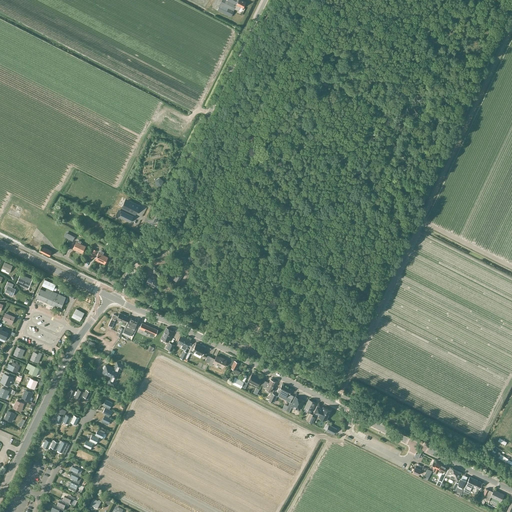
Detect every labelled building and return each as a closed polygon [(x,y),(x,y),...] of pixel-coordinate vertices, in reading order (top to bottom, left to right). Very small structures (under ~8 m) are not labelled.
[(238,10),(240,6),(243,8),(246,2),(241,0),(216,0),(214,4),(216,5),(215,9),(231,17),(234,9),(238,10)] [(128,199),(123,209),(136,215),(140,205),(128,199)] [(122,210),(119,216),(130,222),(133,216),(122,210)] [(73,241),(76,234),(69,231),(68,233),(66,231),(63,236),(73,241)] [(77,251),(77,250),(82,253),(86,246),(81,243),(82,241),(79,240),(77,241),(76,241),(72,248),(77,251)] [(41,246),(39,251),(49,256),(52,251),(41,246)] [(99,262),(100,262),(105,264),(108,257),(103,254),(104,252),(101,250),(99,252),(95,260),(99,262)] [(5,262),(2,268),(6,270),(6,271),(9,272),(12,265),(5,262)] [(173,269),(168,277),(172,279),(177,282),(182,275),(177,272),(173,269)] [(20,274),(17,282),(20,284),(25,286),(24,286),(28,288),(29,288),(32,279),(20,274)] [(153,275),(151,278),(149,277),(146,282),(154,286),(158,278),(153,275)] [(45,279),(42,285),(53,290),(55,284),(45,279)] [(12,287),(12,285),(10,284),(9,286),(8,285),(5,291),(9,293),(8,294),(12,296),(15,289),(12,287)] [(54,305),(55,303),(61,306),(65,297),(47,289),(46,291),(40,289),(36,297),(37,297),(50,303),(54,305)] [(76,308),(72,316),(80,320),(84,312),(76,308)] [(15,317),(5,312),(2,319),(3,319),(2,322),(4,323),(6,320),(8,322),(12,324),(15,317)] [(120,313),(119,316),(113,314),(108,325),(112,327),(116,318),(125,322),(128,316),(120,313)] [(128,321),(122,333),(130,336),(132,333),(138,321),(131,318),(129,322),(128,321)] [(142,322),(138,331),(145,334),(146,334),(147,332),(149,326),(142,322)] [(121,336),(124,328),(120,326),(116,334),(121,336)] [(149,326),(147,332),(149,334),(149,335),(153,337),(154,334),(155,335),(158,330),(149,326)] [(0,327),(0,338),(5,340),(9,333),(5,331),(1,330),(2,328),(0,327)] [(166,327),(161,338),(168,341),(173,331),(166,327)] [(181,335),(177,341),(183,344),(181,347),(185,349),(187,346),(187,347),(190,340),(181,335)] [(169,342),(166,348),(172,351),(175,345),(169,342)] [(191,346),(188,351),(193,354),(194,351),(202,355),(206,348),(205,347),(206,346),(202,344),(202,346),(196,343),(193,347),(191,346)] [(17,346),(13,354),(21,358),(25,349),(17,346)] [(34,352),(31,359),(38,362),(42,353),(39,352),(38,354),(34,352)] [(215,358),(212,357),(209,362),(208,364),(212,366),(213,363),(219,366),(219,365),(223,367),(227,360),(220,356),(220,357),(216,355),(215,358)] [(233,360),(230,365),(231,366),(231,367),(233,369),(232,371),(239,374),(240,372),(235,369),(239,363),(233,360)] [(8,363),(6,368),(17,372),(20,364),(13,361),(11,364),(8,363)] [(106,365),(106,366),(105,365),(104,366),(103,367),(103,368),(104,369),(103,372),(111,376),(110,379),(109,379),(108,383),(114,386),(116,382),(114,381),(115,378),(116,378),(119,371),(120,368),(122,369),(124,365),(117,362),(115,366),(116,366),(114,369),(106,365)] [(39,368),(38,367),(32,365),(28,363),(26,368),(30,370),(29,372),(35,375),(36,375),(39,368)] [(4,373),(1,381),(10,385),(13,377),(9,375),(10,373),(7,371),(6,374),(5,373),(4,373)] [(252,373),(248,381),(258,386),(261,378),(252,373)] [(235,377),(232,383),(241,388),(244,382),(241,380),(242,380),(235,377)] [(31,378),(27,386),(33,388),(36,381),(31,378)] [(271,379),(269,382),(264,380),(261,385),(266,387),(266,389),(270,391),(276,381),(271,379)] [(293,396),(289,394),(291,389),(282,385),(280,388),(279,388),(277,391),(292,399),(293,396)] [(9,390),(1,387),(0,390),(0,395),(6,398),(9,390)] [(67,395),(72,397),(73,395),(75,390),(70,388),(68,391),(67,391),(66,394),(67,394),(67,395)] [(80,398),(81,395),(83,391),(78,388),(77,391),(75,390),(73,395),(80,398)] [(84,392),(83,391),(81,395),(88,398),(91,392),(86,389),(84,392)] [(32,393),(25,390),(22,397),(27,399),(26,401),(30,402),(31,400),(28,399),(30,396),(31,396),(32,393)] [(292,406),(300,410),(304,401),(296,397),(293,403),(291,402),(286,410),(289,412),(292,406)] [(103,405),(106,406),(105,407),(109,409),(112,402),(105,399),(103,405)] [(309,399),(304,409),(310,412),(315,402),(309,399)] [(24,403),(16,400),(13,408),(19,410),(21,406),(22,407),(24,403)] [(319,414),(318,416),(326,420),(330,411),(323,407),(322,409),(320,408),(317,406),(314,412),(317,413),(319,414)] [(112,410),(109,409),(105,407),(102,412),(105,414),(104,415),(108,417),(112,410)] [(55,416),(54,419),(55,420),(60,423),(63,416),(66,411),(60,408),(58,414),(57,416),(56,417),(55,416)] [(8,410),(4,418),(12,421),(12,419),(11,419),(14,413),(8,410)] [(64,417),(63,416),(60,423),(62,424),(63,421),(68,423),(69,421),(71,417),(66,414),(64,417)] [(69,421),(68,423),(69,424),(71,421),(76,424),(79,417),(74,415),(72,417),(71,417),(69,421)] [(111,418),(108,417),(104,415),(102,420),(105,422),(105,423),(108,425),(108,423),(111,418)] [(326,430),(333,434),(336,428),(329,425),(326,430)] [(98,429),(95,435),(99,436),(102,438),(104,432),(105,431),(102,429),(101,431),(98,429)] [(96,443),(99,436),(95,435),(94,436),(92,435),(89,440),(93,442),(96,443)] [(43,446),(48,448),(49,446),(51,442),(44,439),(43,442),(42,445),(43,446)] [(52,440),(51,442),(49,446),(48,448),(49,449),(50,447),(53,448),(53,449),(55,450),(55,449),(56,449),(59,442),(53,440),(53,441),(52,440)] [(57,447),(56,449),(62,452),(65,454),(70,444),(66,443),(61,440),(60,443),(59,442),(57,447)] [(83,445),(90,448),(93,442),(89,440),(88,441),(86,440),(83,445)] [(445,474),(446,475),(448,469),(445,467),(446,466),(437,462),(436,463),(434,461),(431,466),(433,468),(432,469),(437,472),(438,470),(441,472),(435,484),(440,485),(445,474)] [(415,465),(412,471),(418,474),(421,468),(415,465)] [(71,472),(73,473),(72,474),(77,476),(80,470),(73,467),(71,472)] [(446,475),(458,481),(461,473),(449,467),(448,469),(446,475)] [(72,474),(70,480),(73,481),(72,483),(72,482),(72,483),(79,486),(82,479),(79,478),(77,476),(72,474)] [(482,482),(469,476),(463,489),(468,492),(470,489),(475,491),(476,488),(479,489),(482,482)] [(461,478),(455,490),(461,493),(463,489),(467,480),(461,478)] [(70,488),(69,490),(75,493),(76,491),(77,489),(82,491),(84,488),(79,486),(72,483),(70,488),(69,488),(70,488)] [(490,496),(501,501),(504,494),(494,489),(492,492),(489,490),(485,500),(488,501),(490,496)] [(67,498),(65,497),(62,502),(69,505),(71,506),(75,499),(68,496),(67,498)] [(98,503),(93,500),(90,506),(97,510),(101,503),(99,501),(98,503)] [(68,507),(69,505),(62,502),(62,503),(59,502),(57,507),(63,511),(66,506),(68,507)]
